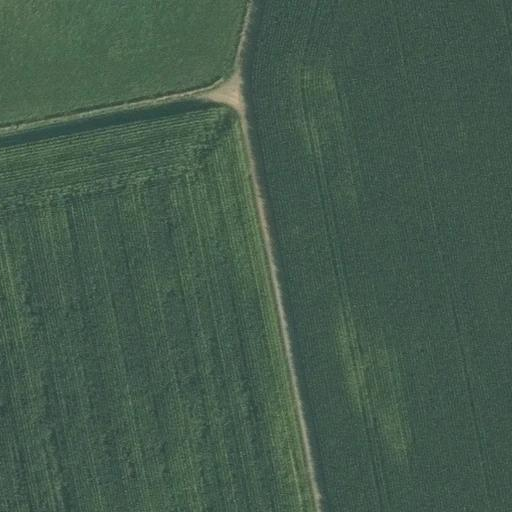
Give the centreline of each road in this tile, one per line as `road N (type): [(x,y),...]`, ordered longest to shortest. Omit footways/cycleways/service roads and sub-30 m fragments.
road 1 (track): [(260,0),(243,91),(323,511)]
road 2 (track): [(243,91),(0,138)]
